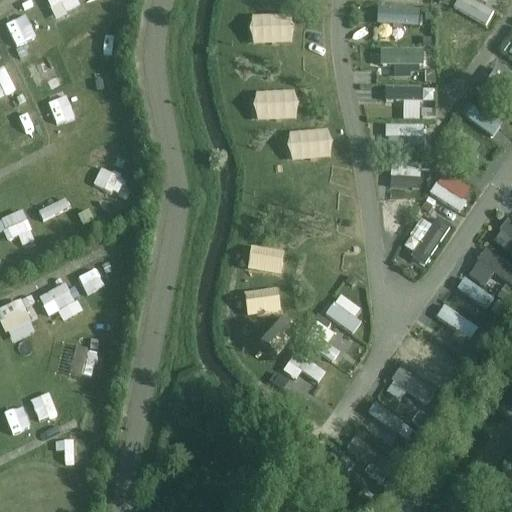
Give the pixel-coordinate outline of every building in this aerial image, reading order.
[(494,12),(474,0),(457,0),(452,9),(484,28),(494,12)] [(80,5),(54,13),(62,37),(87,28),(80,5)] [(307,26),(307,6),(288,6),(288,25),(307,26)] [(418,29),(419,11),(377,8),(376,26),(418,29)] [(18,53),(30,77),(52,67),(40,42),(18,53)] [(423,51),(379,51),(379,67),(422,68),(423,51)] [(511,81),(495,69),(486,82),(511,101),(511,81)] [(36,89),(46,114),(64,106),(54,81),(36,89)] [(469,118),(485,100),(470,87),(454,105),(469,118)] [(384,89),(384,103),(421,103),(421,89),(384,89)] [(345,142),(346,120),(326,120),(325,141),(345,142)] [(423,127),(385,127),(385,139),(423,139),(423,127)] [(449,137),(442,147),(471,168),(478,158),(449,137)] [(86,175),(111,186),(119,169),(94,157),(86,175)] [(321,178),(340,179),(341,158),(321,157),(321,178)] [(420,164),(390,164),(390,179),(420,180),(420,164)] [(58,188),(47,194),(42,184),(29,191),(40,214),(65,202),(58,188)] [(435,185),(428,195),(459,215),(466,205),(435,185)] [(338,210),(339,195),(318,194),(318,209),(338,210)] [(17,201),(0,207),(0,229),(24,220),(17,201)] [(381,202),(385,238),(399,237),(395,201),(381,202)] [(511,222),(508,219),(498,231),(511,241),(511,222)] [(437,220),(411,259),(424,268),(450,229),(437,220)] [(13,233),(16,247),(29,244),(26,229),(13,233)] [(251,248),(247,272),(280,277),(284,253),(251,248)] [(511,286),(511,269),(485,251),(476,263),(511,287),(511,286)] [(282,298),(291,298),(292,277),(283,277),(282,298)] [(464,280),(456,291),(486,311),(494,300),(464,280)] [(276,289),(243,294),(246,318),(280,313),(276,289)] [(333,304),(324,317),(352,337),(361,324),(333,304)] [(444,307),(436,319),(470,341),(478,330),(444,307)] [(282,317),(259,341),(276,357),(299,332),(282,317)] [(309,333),(302,344),(332,364),(339,354),(309,333)] [(423,338),(415,349),(449,372),(456,362),(423,338)] [(295,354),(282,373),(295,382),(301,374),(318,385),(325,375),(295,354)] [(400,369),(391,382),(426,407),(436,394),(400,369)] [(375,404),(367,415),(396,436),(405,425),(375,404)] [(355,438),(346,450),(376,473),(385,460),(355,438)] [(203,442),(204,475),(220,474),(219,441),(203,442)] [(194,475),(202,476),(202,454),(194,454),(194,475)] [(40,465),(37,489),(57,491),(59,467),(40,465)]
